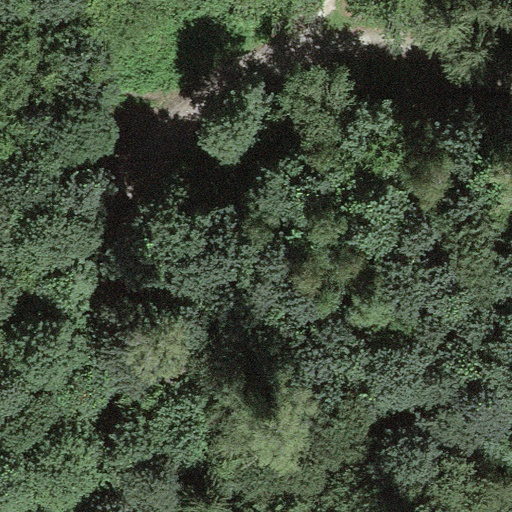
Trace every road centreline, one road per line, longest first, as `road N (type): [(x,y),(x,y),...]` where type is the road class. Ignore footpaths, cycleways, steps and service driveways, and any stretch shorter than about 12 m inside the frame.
road 1 (track): [(144,511),(101,378),(93,291),(103,222),(169,111),(265,47),(329,31)]
road 2 (track): [(329,31),(402,34),(472,57),(511,81)]
